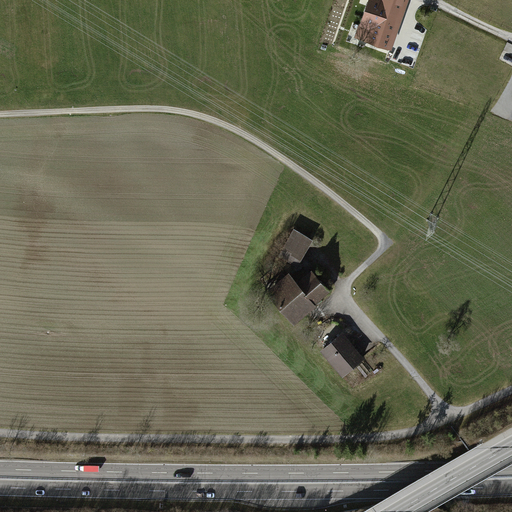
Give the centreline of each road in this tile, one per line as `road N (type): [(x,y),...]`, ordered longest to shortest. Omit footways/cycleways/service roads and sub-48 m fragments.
road 1 (unclassified): [(511,390),(422,429),(378,437),(0,433)]
road 2 (trunk): [(0,487),(511,486)]
road 3 (trunk): [(511,468),(0,469)]
road 4 (track): [(389,242),(265,148),(186,112),(0,115)]
road 5 (track): [(389,242),(348,281),(347,299),(448,418)]
road 6 (unknown): [(389,242),(500,106)]
road 7 (tertiary): [(396,511),(511,445)]
